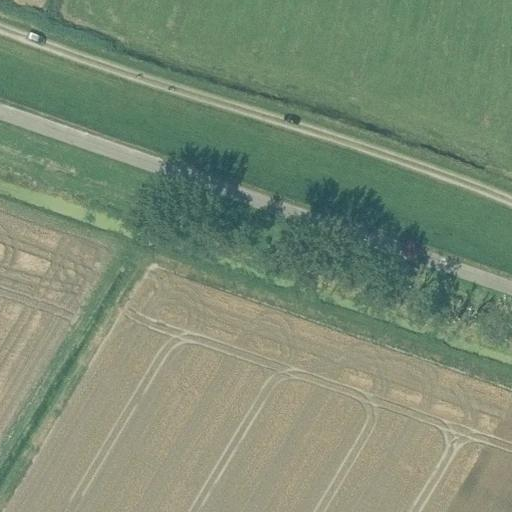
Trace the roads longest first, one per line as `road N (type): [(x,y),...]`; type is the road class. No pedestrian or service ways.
road 1 (unclassified): [(511,285),(0,110)]
road 2 (track): [(0,33),(511,203)]
